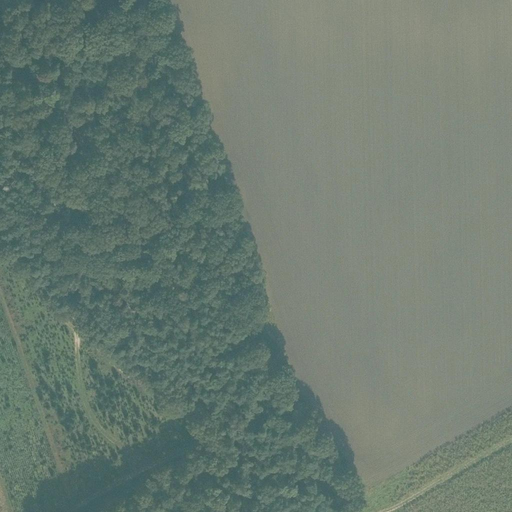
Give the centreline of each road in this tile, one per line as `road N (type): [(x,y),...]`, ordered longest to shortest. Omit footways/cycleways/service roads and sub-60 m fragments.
road 1 (track): [(4,0),(75,330),(199,433),(194,445),(70,511)]
road 2 (track): [(75,330),(85,403),(100,430),(142,468)]
road 3 (track): [(75,330),(0,235)]
